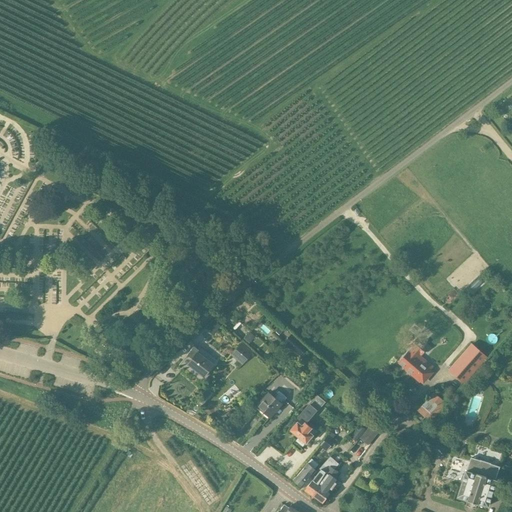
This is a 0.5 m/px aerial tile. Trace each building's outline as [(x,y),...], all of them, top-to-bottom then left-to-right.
[(251,332),(245,337),(250,341),(255,337),(251,332)] [(290,336),(285,342),(300,355),(306,349),(290,336)] [(408,351),(399,363),(412,375),(420,382),(433,367),(422,358),(419,355),(421,354),(421,355),(427,348),(416,339),(411,346),(412,347),(413,347),(409,352),(408,351)] [(230,355),(242,365),(253,352),(241,342),(230,355)] [(471,343),(448,370),(464,384),(487,358),(471,343)] [(194,347),(187,355),(192,359),(188,364),(204,377),(213,365),(216,360),(200,348),(198,350),(194,347)] [(269,392),(257,407),(270,418),(282,404),(287,398),(279,391),(274,397),(269,392)] [(433,392),(417,411),(430,422),(447,404),(433,392)] [(324,402),(316,396),(309,405),(317,411),(324,402)] [(305,443),(315,432),(311,428),(306,424),(305,423),(311,416),(304,411),(298,417),(301,419),(291,431),(300,438),(297,441),(302,445),(305,442),(305,443)] [(351,436),(356,441),(366,429),(360,425),(351,436)] [(368,445),(379,432),(371,425),(360,438),(368,445)] [(330,432),(320,446),(327,451),(330,446),(332,448),(337,441),(333,438),(335,435),(330,432)] [(305,490),(313,496),(325,478),(323,477),(328,471),(330,472),(333,469),(334,469),(339,464),(330,457),(320,468),(322,470),(316,478),(315,477),(313,479),(305,490)] [(466,471),(457,496),(467,500),(467,501),(477,504),(478,503),(488,506),(496,480),(495,480),(499,467),(471,457),(467,471),(466,471)] [(307,463),(293,480),(302,487),(316,471),(314,469),(318,464),(311,459),(307,463)] [(325,478),(313,496),(323,502),(334,487),(331,485),(339,473),(334,469),(333,469),(330,472),(328,471),(323,477),(325,478)]
